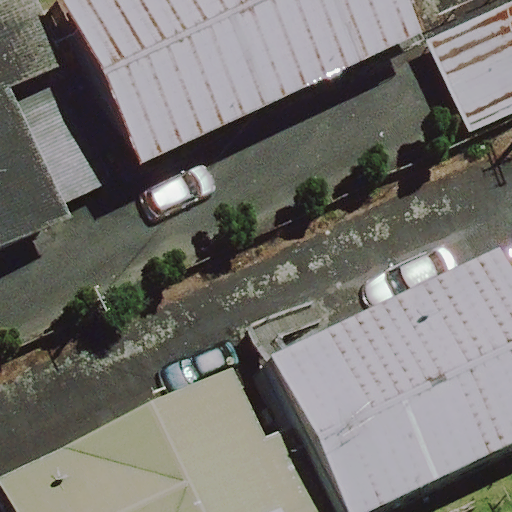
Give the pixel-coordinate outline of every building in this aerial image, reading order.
[(0,0),(0,262),(50,239),(0,132),(0,111),(57,85),(16,0),(0,0)] [(95,0),(36,28),(116,199),(400,67),(368,0),(95,0)] [(511,11),(417,56),(460,148),(511,124),(511,11)] [(419,511),(511,469),(511,345),(480,278),(249,385),(278,448),(308,511),(419,511)] [(308,511),(278,448),(253,459),(221,390),(0,492),(0,511),(308,511)]
